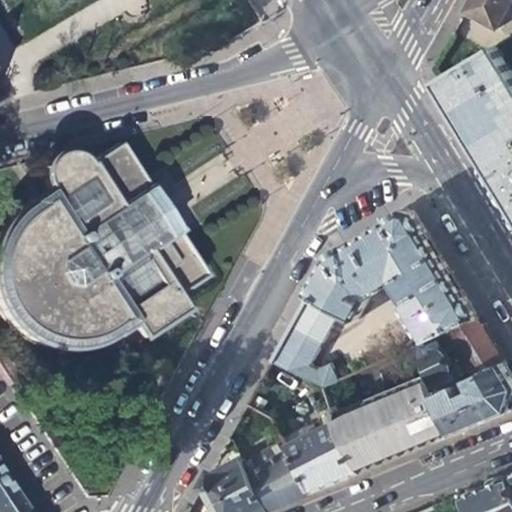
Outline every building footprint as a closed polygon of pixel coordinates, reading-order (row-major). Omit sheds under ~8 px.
[(511,0),(470,0),(466,9),(491,23),(511,33),(511,0)] [(467,126),(511,201),(511,34),(439,79),(467,126)] [(51,158),(48,161),(48,162),(46,165),(44,171),(43,179),(43,185),(45,193),(27,205),(28,206),(16,214),(9,221),(5,226),(0,232),(0,316),(5,323),(15,334),(20,338),(26,342),(33,345),(46,351),(57,352),(64,353),(77,352),(84,351),(89,350),(98,346),(106,342),(114,337),(122,330),(127,324),(138,341),(150,333),(183,312),(177,303),(172,297),(201,278),(173,235),(174,233),(173,232),(187,221),(174,202),(161,182),(146,192),(145,190),(143,191),(114,148),(86,166),(83,163),(75,158),(66,156),(55,156),(51,158)] [(334,363),(322,368),(311,363),(339,308),(358,318),(371,295),(394,285),(427,339),(436,335),(447,330),(477,317),(444,263),(414,213),(404,211),(326,260),(274,359),(326,387),(341,380),(334,363)] [(447,330),(472,378),(505,363),(490,338),(477,317),(447,330)] [(450,366),(436,335),(427,339),(417,344),(430,375),(438,393),(460,384),(467,381),(457,363),(450,366)] [(464,393),(460,384),(438,393),(456,433),(467,428),(511,409),(511,374),(505,363),(472,378),(476,387),(464,393)] [(430,375),(393,391),(413,450),(443,438),(456,433),(438,393),(430,375)] [(335,415),(337,420),(341,431),(362,471),(413,450),(393,391),(335,415)] [(306,436),(290,445),(314,490),(340,480),(362,471),(341,431),(337,420),(319,430),(316,424),(303,430),(306,436)] [(287,442),(245,464),(269,508),(292,499),(314,490),(290,445),(287,442)] [(207,487),(221,511),(260,511),(269,508),(245,464),(243,458),(236,462),(214,473),(210,472),(203,486),(207,487)] [(511,511),(511,476),(511,475),(487,485),(463,495),(470,511),(511,511)] [(0,511),(23,511),(0,476),(0,511)]
